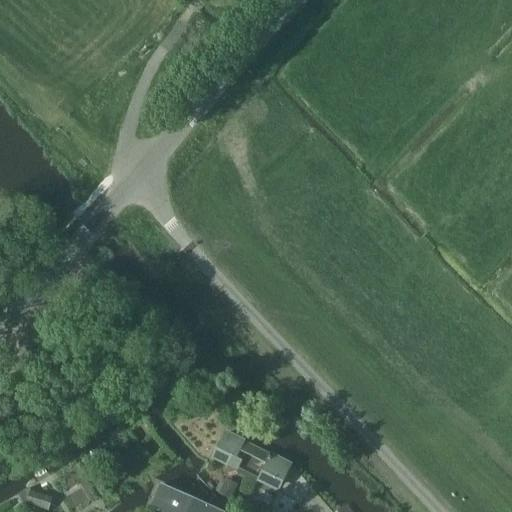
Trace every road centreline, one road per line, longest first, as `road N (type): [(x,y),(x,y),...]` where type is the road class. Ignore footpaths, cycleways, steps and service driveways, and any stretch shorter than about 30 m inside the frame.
road 1 (unclassified): [(0,327),(300,0)]
road 2 (track): [(195,0),(155,59),(120,163)]
